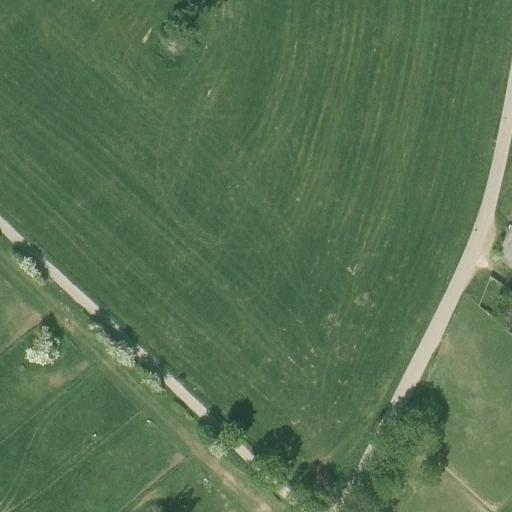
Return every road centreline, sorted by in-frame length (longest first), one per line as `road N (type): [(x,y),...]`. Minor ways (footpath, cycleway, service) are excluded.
road 1 (unclassified): [(339,511),(460,278),(511,101)]
road 2 (track): [(0,220),(304,511)]
road 3 (unknown): [(263,511),(0,257)]
